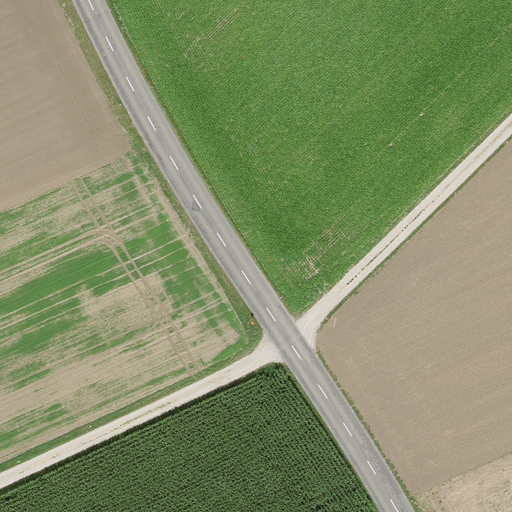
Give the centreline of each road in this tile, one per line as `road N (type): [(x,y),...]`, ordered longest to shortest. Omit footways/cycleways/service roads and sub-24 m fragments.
road 1 (track): [(0,479),(266,357),(511,123)]
road 2 (tertiary): [(398,511),(153,126),(89,0)]
